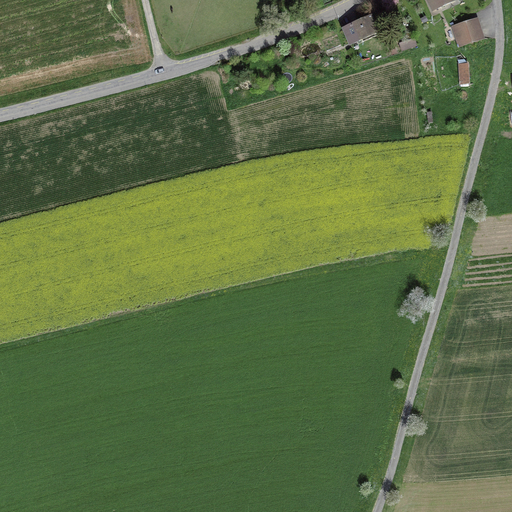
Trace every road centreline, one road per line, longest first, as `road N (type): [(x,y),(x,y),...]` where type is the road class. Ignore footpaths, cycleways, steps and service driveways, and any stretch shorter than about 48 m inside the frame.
road 1 (track): [(376,511),(494,80),(497,0)]
road 2 (tertiary): [(0,116),(219,59),(360,0)]
